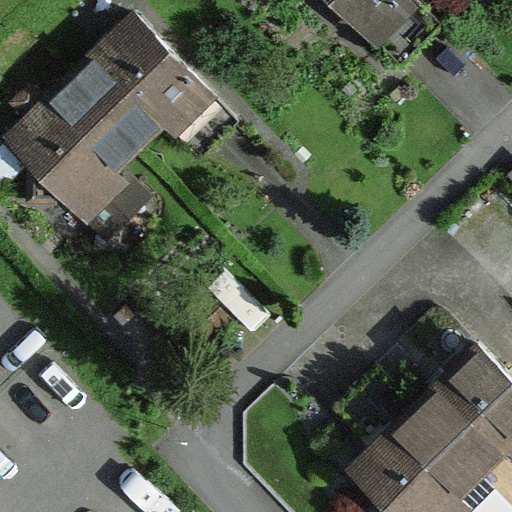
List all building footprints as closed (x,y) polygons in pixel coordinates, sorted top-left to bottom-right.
[(341,0),(382,40),(417,5),(412,0),(341,0)] [(129,10),(67,73),(138,143),(161,119),(175,133),(214,95),(129,10)] [(5,134),(89,217),(124,182),(111,169),(138,143),(67,73),(5,134)] [(511,383),(465,337),(403,399),(473,469),(497,446),(511,460),(511,458),(511,383)] [(341,461),(392,511),(456,511),(460,509),(447,496),(473,469),(403,399),(341,461)]
